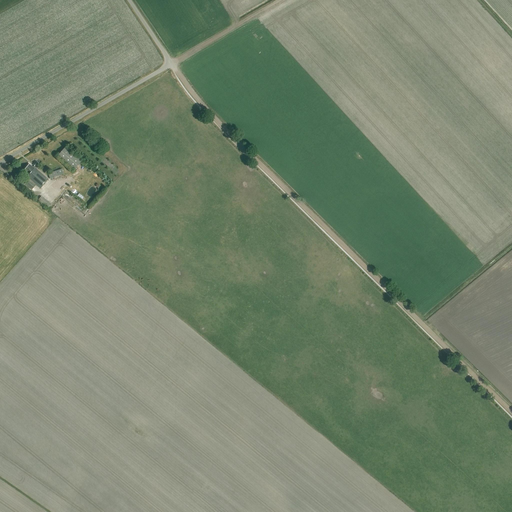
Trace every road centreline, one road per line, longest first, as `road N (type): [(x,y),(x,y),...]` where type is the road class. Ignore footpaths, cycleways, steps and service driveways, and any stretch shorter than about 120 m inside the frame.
road 1 (track): [(167,62),(511,412)]
road 2 (unclassified): [(0,162),(165,65),(129,0)]
road 3 (track): [(167,62),(281,0)]
